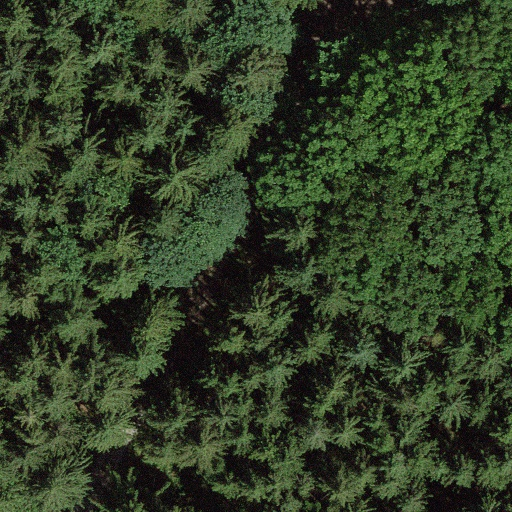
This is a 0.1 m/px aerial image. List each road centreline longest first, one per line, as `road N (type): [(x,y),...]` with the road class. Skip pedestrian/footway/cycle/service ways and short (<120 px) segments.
road 1 (track): [(107,511),(197,381),(346,0)]
road 2 (track): [(324,60),(458,3),(511,4)]
